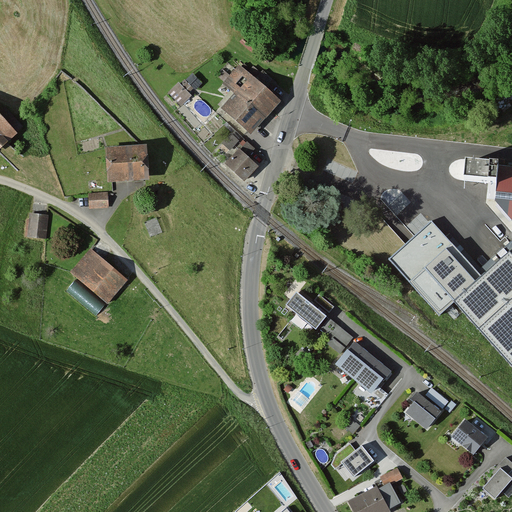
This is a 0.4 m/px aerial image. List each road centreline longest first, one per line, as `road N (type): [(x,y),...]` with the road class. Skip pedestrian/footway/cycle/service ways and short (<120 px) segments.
road 1 (unclassified): [(326,0),(256,235),(248,306),(268,403)]
road 2 (residential): [(268,403),(252,403),(232,385),(92,219),(0,178)]
road 3 (residential): [(449,506),(365,429),(409,373),(322,300)]
road 4 (unclassified): [(268,403),(328,511)]
